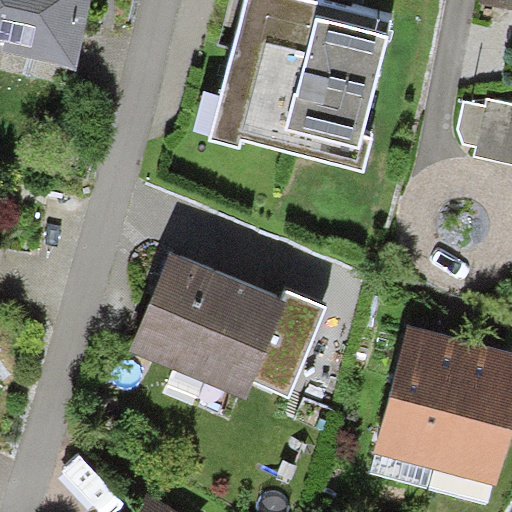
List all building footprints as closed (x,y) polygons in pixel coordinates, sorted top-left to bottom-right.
[(0,0),(0,33),(77,51),(87,0),(0,0)] [(391,5),(372,0),(239,0),(207,121),(245,131),(248,120),(361,150),(370,116),(362,114),(391,5)] [(506,0),(473,0),(472,13),(503,18),(506,0)] [(485,103),(463,98),(457,126),(464,140),(476,143),(474,152),(511,160),(511,99),(487,94),(485,103)] [(286,272),(285,275),(172,230),(129,336),(244,383),(252,364),(290,379),(326,288),(286,272)] [(471,326),(409,309),(375,438),(438,454),(471,326)] [(511,416),(511,337),(471,326),(438,454),(498,470),(511,416)] [(197,511),(153,484),(130,511),(197,511)]
